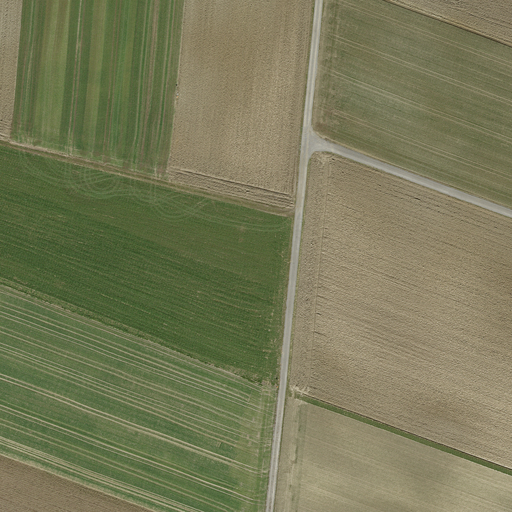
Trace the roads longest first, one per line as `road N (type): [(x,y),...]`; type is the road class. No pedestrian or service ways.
road 1 (track): [(320,0),(270,511)]
road 2 (track): [(0,140),(300,212)]
road 3 (track): [(308,139),(511,213)]
